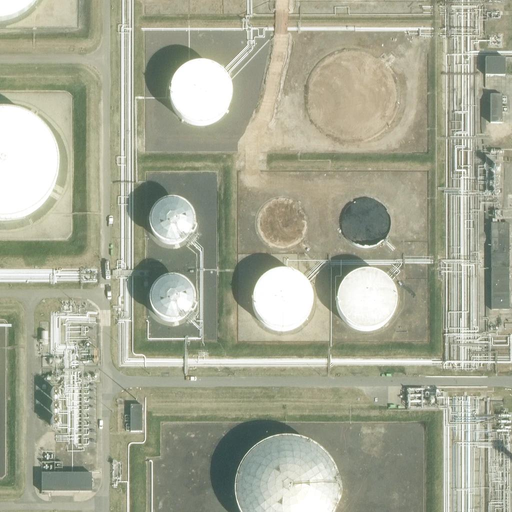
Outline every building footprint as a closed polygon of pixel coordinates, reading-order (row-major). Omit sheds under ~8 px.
[(0,0),(0,22),(2,23),(32,12),(39,0),(0,0)] [(394,107),(392,66),(361,52),(323,54),(309,87),(311,122),(345,138),(381,136),(394,107)] [(485,60),(485,75),(505,75),(504,59),(485,60)] [(182,127),(198,132),(221,126),(235,108),(233,79),(214,62),(192,60),(175,70),(165,88),(169,114),(182,127)] [(490,95),(490,124),(502,124),(502,95),(490,95)] [(0,223),(3,224),(36,216),(60,189),(65,153),(47,118),(12,102),(0,103),(0,223)] [(342,240),(385,246),(391,203),(348,197),(342,240)] [(304,245),(304,200),(260,200),(260,245),(304,245)] [(160,243),(178,245),(189,238),(194,222),(188,209),(177,202),(160,205),(150,217),(151,233),(160,243)] [(509,223),(491,223),(491,310),(509,310),(509,223)] [(271,328),(286,333),(309,327),(323,309),(321,280),(302,263),(280,261),(263,271),(253,288),(257,314),(271,328)] [(356,331),(371,336),(394,330),(409,312),(406,283),(387,266),(366,264),(348,274),(339,291),(342,318),(356,331)] [(160,320),(177,322),(189,315),(193,298),(188,286),(176,279),(160,282),(150,294),(151,310),(160,320)] [(131,405),(130,432),(142,432),(142,405),(131,405)] [(331,511),(336,506),(338,481),(323,453),(293,438),(261,443),(240,462),(232,488),(237,511),(331,511)] [(42,474),(42,492),(91,492),(91,474),(42,474)]
